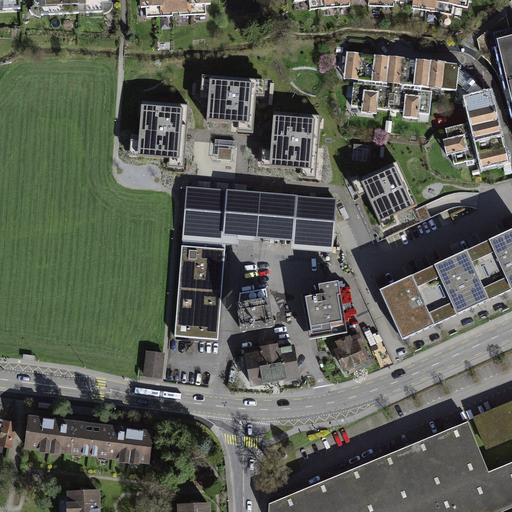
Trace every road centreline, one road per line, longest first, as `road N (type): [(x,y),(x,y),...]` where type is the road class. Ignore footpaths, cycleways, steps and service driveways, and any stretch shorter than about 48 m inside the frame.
road 1 (primary): [(511,329),(330,403),(241,408)]
road 2 (primary): [(241,408),(0,379)]
